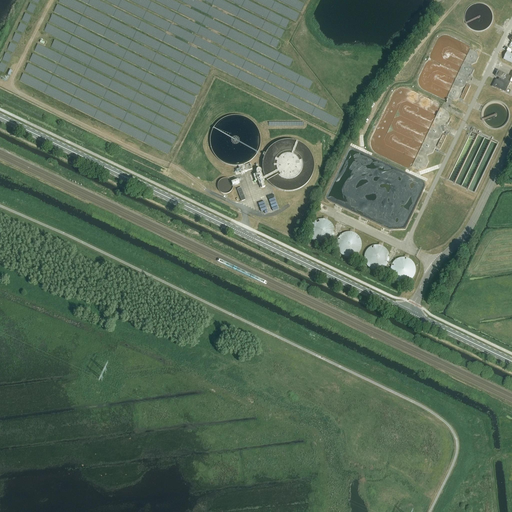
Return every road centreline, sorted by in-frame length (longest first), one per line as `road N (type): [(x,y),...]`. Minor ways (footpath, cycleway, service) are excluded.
road 1 (tertiary): [(409,312),(0,117)]
road 2 (unclassified): [(409,312),(472,223),(511,139)]
